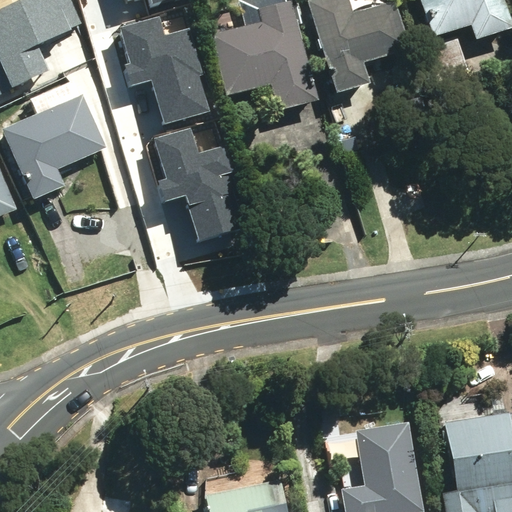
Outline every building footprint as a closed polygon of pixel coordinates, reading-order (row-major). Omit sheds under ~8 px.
[(325,0),(296,8),(323,104),(358,94),(352,73),(401,58),(389,7),(344,19),(339,0),(325,0)] [(461,50),(501,39),(490,0),(405,0),(416,38),(419,49),(420,48),(458,38),(461,50)] [(258,96),(265,122),(310,111),(284,7),(249,16),(252,29),(196,43),(213,107),(258,96)] [(421,51),(420,48),(419,49),(416,38),(406,42),(410,54),(421,51)] [(417,52),(429,92),(462,82),(451,47),(441,50),(440,46),(417,52)] [(0,133),(0,169),(18,211),(52,197),(45,180),(98,156),(74,100),(0,133)] [(433,503),(434,511),(511,511),(511,420),(433,434),(444,501),(433,503)] [(413,511),(398,428),(345,437),(355,493),(332,498),(334,511),(413,511)] [(277,511),(272,487),(195,505),(196,511),(277,511)]
